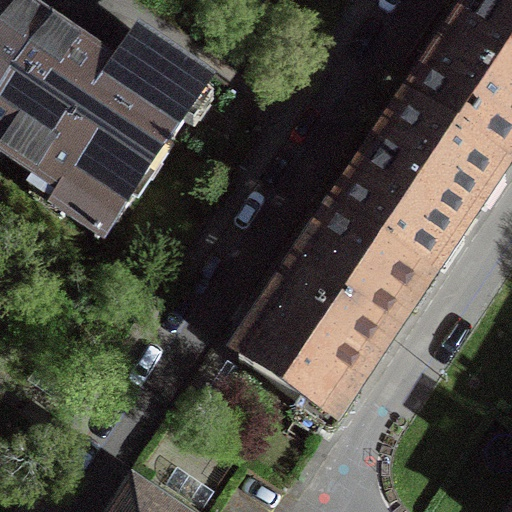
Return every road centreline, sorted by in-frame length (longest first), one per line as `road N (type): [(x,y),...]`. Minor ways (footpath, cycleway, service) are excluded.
road 1 (residential): [(408,0),(71,511)]
road 2 (residential): [(363,511),(348,491),(352,465),(511,226)]
